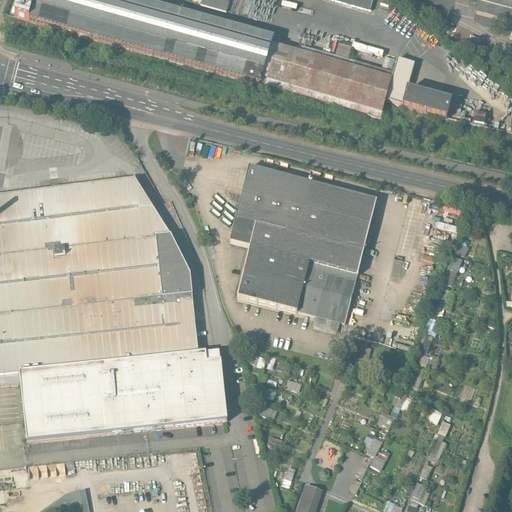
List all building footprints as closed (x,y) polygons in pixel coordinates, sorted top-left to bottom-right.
[(124,0),(19,0),(14,18),(261,87),(261,85),(260,85),(271,48),(272,43),(273,43),(274,40),(272,40),(272,41),(124,0)] [(208,0),(202,0),(200,8),(232,17),(234,7),(208,0)] [(369,13),(372,0),(325,0),(369,13)] [(511,0),(478,0),(475,13),(511,23),(511,0)] [(299,56),(271,48),(260,85),(261,85),(261,87),(381,121),(385,103),(393,76),(348,63),(335,59),(301,49),(299,56)] [(338,48),(335,59),(348,63),(351,51),(338,48)] [(393,76),(385,103),(402,108),(407,91),(413,67),(396,63),(393,76)] [(450,103),(407,91),(402,108),(446,119),(450,103)] [(377,202),(250,169),(230,244),(251,250),(239,299),(345,326),(377,202)] [(0,375),(20,373),(199,356),(191,275),(171,237),(135,180),(0,193),(0,375)] [(463,258),(466,248),(457,245),(454,254),(463,258)] [(441,285),(450,288),(459,261),(450,258),(441,285)] [(199,356),(20,373),(27,443),(228,422),(221,354),(199,356)] [(420,356),(417,365),(433,371),(437,362),(420,356)] [(417,390),(422,373),(415,371),(410,388),(417,390)] [(287,382),(284,390),(298,394),(300,386),(287,382)] [(258,397),(271,401),(274,394),(261,390),(258,397)] [(388,415),(381,413),(376,428),(390,433),(402,400),(394,397),(388,415)] [(273,423),(276,411),(260,406),(257,417),(273,423)] [(439,423),(420,479),(428,482),(441,446),(440,446),(447,426),(439,423)] [(361,448),(366,451),(372,438),(367,435),(361,448)] [(267,439),(265,451),(279,453),(281,440),(267,439)] [(360,481),(372,458),(374,459),(381,445),(373,440),(353,477),(360,481)] [(379,473),(383,464),(373,459),(369,468),(379,473)] [(64,465),(29,467),(29,479),(62,478),(61,472),(65,472),(64,465)] [(288,489),(294,471),(287,468),(281,487),(288,489)] [(410,503),(422,505),(428,482),(416,479),(410,503)] [(355,495),(360,485),(352,481),(347,491),(355,495)] [(133,511),(131,485),(104,488),(106,511),(133,511)] [(315,511),(322,493),(305,487),(296,511),(315,511)] [(89,511),(85,491),(69,496),(43,511),(67,511),(73,508),(73,511),(89,511)] [(387,503),(383,511),(400,511),(402,510),(387,503)]
